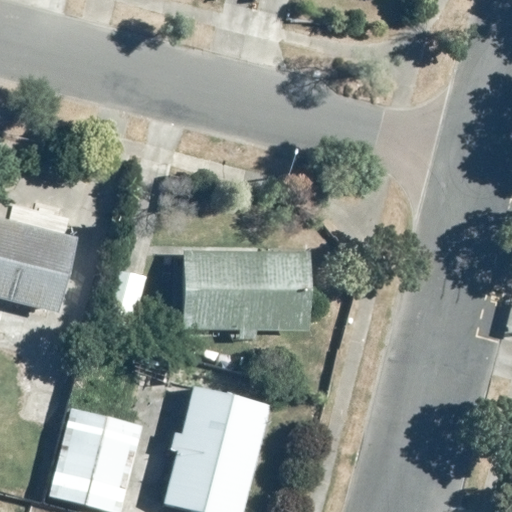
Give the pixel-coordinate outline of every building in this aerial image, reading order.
[(68,242),(0,224),(0,303),(50,316),(68,242)] [(174,334),(228,334),(228,344),(252,344),(252,334),(300,335),(301,253),(175,252),(174,334)] [(103,334),(163,343),(166,319),(132,314),(137,277),(111,273),(103,334)] [(235,511),(261,408),(186,389),(156,508),(172,511),(235,511)] [(112,511),(134,429),(63,412),(41,499),(92,511),(112,511)]
